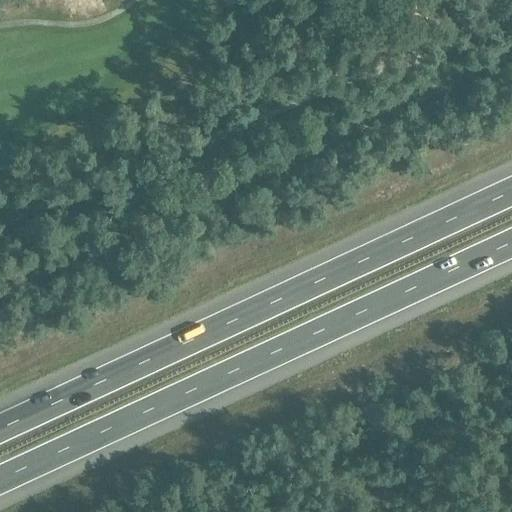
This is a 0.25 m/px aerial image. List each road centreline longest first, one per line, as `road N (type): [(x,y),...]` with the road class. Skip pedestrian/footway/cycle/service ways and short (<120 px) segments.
road 1 (motorway): [(511,189),(0,427)]
road 2 (motorway): [(0,478),(511,242)]
